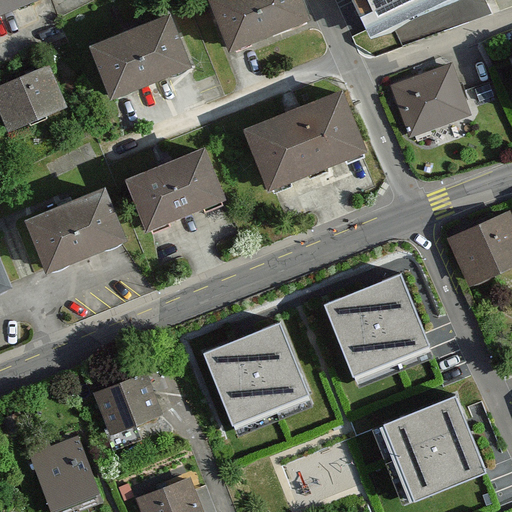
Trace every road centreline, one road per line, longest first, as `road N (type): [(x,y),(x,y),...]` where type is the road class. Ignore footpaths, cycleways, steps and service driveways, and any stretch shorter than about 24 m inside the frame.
road 1 (tertiary): [(414,213),(0,381)]
road 2 (residential): [(414,213),(500,400)]
road 3 (residential): [(414,213),(353,79)]
